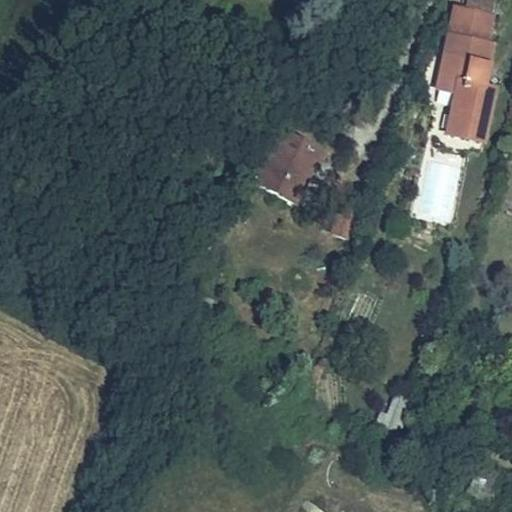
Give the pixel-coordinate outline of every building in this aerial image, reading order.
[(457,8),(439,85),(464,91),(460,109),(455,108),(449,134),(487,143),(498,90),(484,86),(494,43),(486,41),(492,15),(457,8)] [(298,129),(269,184),(314,205),(332,169),(326,165),(334,147),(298,129)] [(451,224),(464,169),(428,161),(415,216),(451,224)] [(348,242),(356,222),(335,214),(327,234),(348,242)] [(389,392),(375,428),(399,437),(413,402),(389,392)] [(310,494),(299,510),(302,511),(330,511),(332,509),(310,494)]
